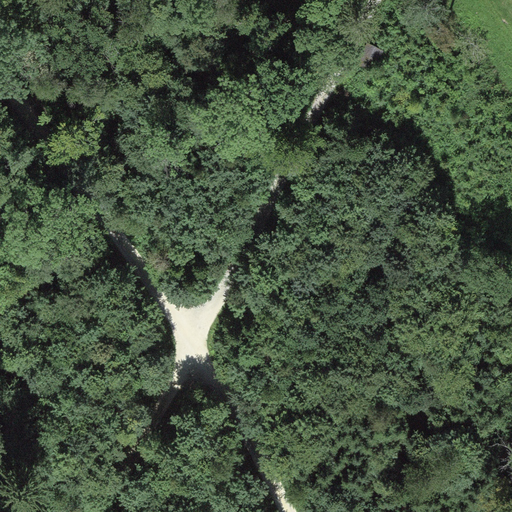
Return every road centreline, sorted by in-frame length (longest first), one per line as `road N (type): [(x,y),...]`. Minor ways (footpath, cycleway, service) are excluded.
road 1 (track): [(194,335),(380,0)]
road 2 (track): [(0,76),(194,335)]
road 3 (track): [(100,511),(194,335)]
road 4 (track): [(284,511),(194,335)]
